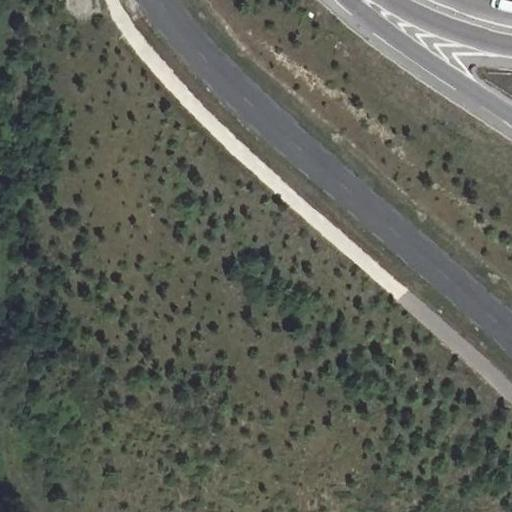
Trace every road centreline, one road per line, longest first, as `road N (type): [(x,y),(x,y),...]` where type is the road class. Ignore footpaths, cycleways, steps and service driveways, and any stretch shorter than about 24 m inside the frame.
road 1 (unclassified): [(511,337),(208,66),(155,0)]
road 2 (trunk): [(353,0),(511,116)]
road 3 (trunk): [(394,0),(511,44)]
